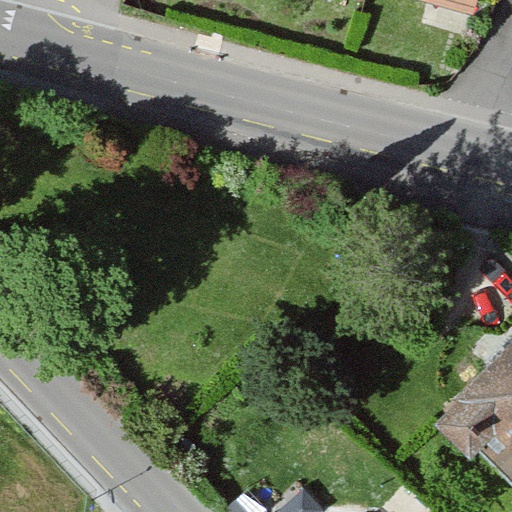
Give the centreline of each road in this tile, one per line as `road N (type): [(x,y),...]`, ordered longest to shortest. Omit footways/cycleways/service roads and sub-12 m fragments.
road 1 (secondary): [(0,31),(511,159)]
road 2 (tertiary): [(161,501),(0,332)]
